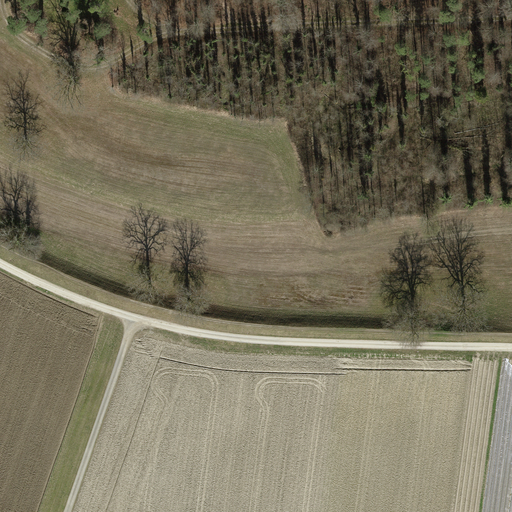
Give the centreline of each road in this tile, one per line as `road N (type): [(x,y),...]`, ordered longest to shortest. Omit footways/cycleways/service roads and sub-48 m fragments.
road 1 (track): [(511,19),(159,32),(130,0)]
road 2 (track): [(134,319),(248,339),(511,345)]
road 3 (track): [(134,319),(67,511)]
road 4 (track): [(0,261),(134,319)]
road 5 (track): [(3,0),(15,36),(84,68),(112,62)]
